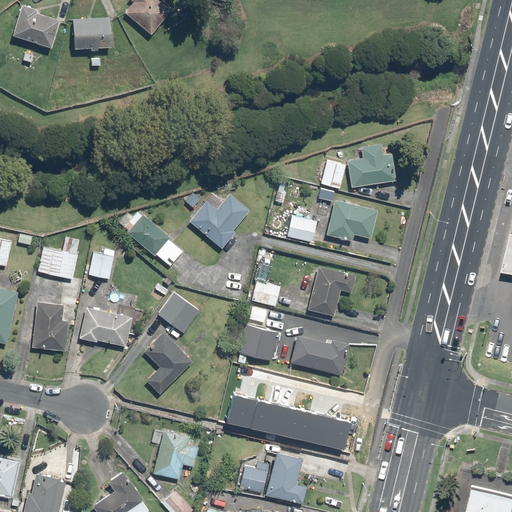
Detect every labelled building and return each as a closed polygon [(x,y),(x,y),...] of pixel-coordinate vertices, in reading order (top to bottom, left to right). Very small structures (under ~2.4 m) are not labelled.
[(134,0),(135,0),(127,10),(155,32),(174,8),(163,0),(134,0)] [(41,7),(24,2),(15,32),(55,44),(63,17),(40,11),(41,7)] [(111,16),(73,17),(74,46),(112,45),(111,16)] [(103,55),(91,55),(91,64),(103,64),(103,55)] [(365,155),(349,157),(353,183),(398,177),(395,151),(385,152),(383,141),(363,143),(365,155)] [(346,163),(328,158),(322,181),(347,187),(350,177),(343,176),(346,163)] [(202,197),(193,189),(185,198),(193,206),(202,197)] [(208,197),(191,219),(223,245),(237,228),(235,227),(252,206),(231,189),(218,205),(208,197)] [(297,200),(279,196),(276,205),(295,210),(297,200)] [(378,207),(336,197),(328,233),(355,240),(357,232),(372,235),(378,207)] [(316,209),(298,205),(296,212),(291,211),(286,233),(313,240),(318,219),(313,218),(316,209)] [(134,223),(128,231),(155,253),(157,251),(172,263),(184,249),(169,237),(171,235),(140,209),(131,220),(134,223)] [(33,233),(20,230),(18,240),(31,243),(33,233)] [(78,251),(81,236),(67,233),(63,248),(44,244),(39,269),(74,277),(80,251),(78,251)] [(12,239),(0,236),(0,262),(7,264),(12,239)] [(115,252),(93,248),(89,272),(111,276),(115,252)] [(357,271),(320,262),(309,306),(336,313),(342,287),(353,290),(357,271)] [(282,282),(257,277),(252,298),(277,303),(282,282)] [(20,289),(0,285),(0,338),(9,340),(20,289)] [(175,289),(159,312),(185,330),(201,306),(175,289)] [(65,302),(38,299),(33,344),(67,348),(70,316),(64,316),(65,302)] [(278,309),(251,303),(241,349),(274,356),(280,328),(275,327),(278,309)] [(134,313),(87,304),(81,334),(129,343),(134,313)] [(231,318),(218,310),(211,323),(216,327),(211,335),(218,339),(231,318)] [(195,357),(165,328),(145,349),(162,365),(149,378),(163,390),(195,357)] [(299,332),(293,359),(344,372),(352,340),(333,335),(332,340),(299,332)] [(234,394),(227,422),(343,451),(350,423),(234,394)] [(165,426),(164,431),(156,429),(154,440),(162,442),(155,471),(181,477),(185,462),(196,465),(201,444),(192,442),(194,433),(165,426)] [(305,454),(279,447),(267,491),(304,501),(308,484),(297,482),(305,454)] [(0,488),(13,491),(20,457),(0,452),(0,488)] [(245,461),(240,486),(263,491),(270,461),(258,458),(257,464),(245,461)] [(118,488),(95,502),(101,511),(148,511),(152,510),(125,467),(110,476),(118,488)] [(60,511),(67,477),(34,471),(26,511),(60,511)] [(511,511),(511,493),(475,484),(468,511),(511,511)] [(178,511),(190,503),(178,488),(161,502),(168,511),(178,511)]
